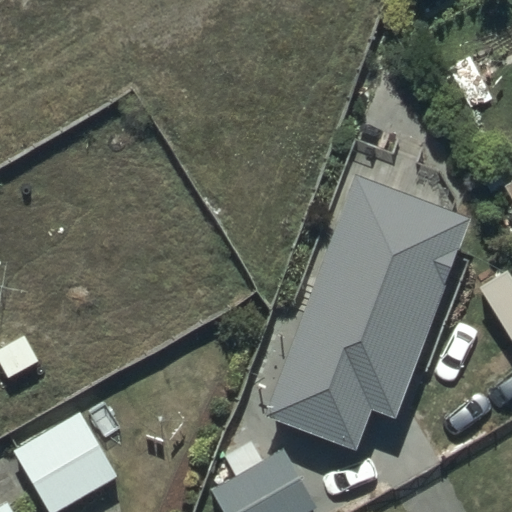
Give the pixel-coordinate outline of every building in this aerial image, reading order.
[(466,203),(349,159),(258,400),(350,435),(364,396),(389,405),(466,203)] [(511,166),(500,172),(511,194),(511,166)] [(117,466),(80,402),(13,441),(51,505),(117,466)] [(229,465),(205,478),(223,511),(298,511),(316,502),(280,436),(258,448),(249,431),(220,447),(229,465)] [(18,511),(6,489),(0,492),(0,511),(18,511)]
